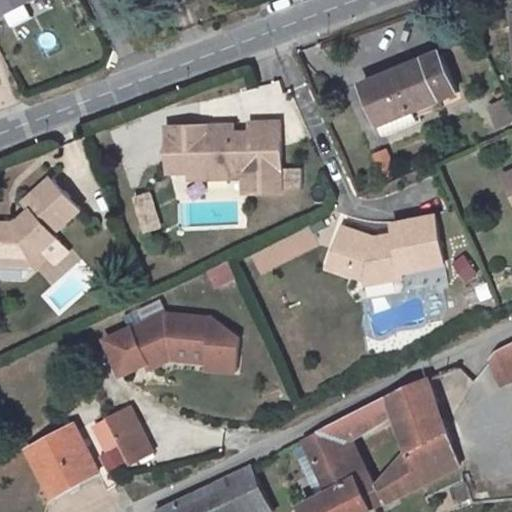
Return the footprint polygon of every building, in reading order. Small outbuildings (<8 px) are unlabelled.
[(33,0),(0,0),(8,13),(33,0)] [(436,37),(360,70),(381,123),(416,107),(415,102),(437,93),(434,85),(452,77),(436,37)] [(492,108),(502,133),(511,128),(511,103),(511,100),(492,108)] [(190,174),(227,174),(228,179),(245,179),(246,193),(284,192),(282,122),(253,123),(253,132),(254,141),(238,142),(238,132),(212,133),(212,125),(196,126),(196,144),(168,144),(169,175),(190,174)] [(212,133),(238,132),(238,124),(212,125),(212,133)] [(196,126),(168,126),(168,144),(196,144),(196,126)] [(238,142),(254,141),(253,132),(238,132),(238,142)] [(51,174),(23,201),(30,207),(16,222),(0,221),(0,259),(2,261),(16,262),(32,246),(39,252),(55,236),(51,233),(80,204),(51,174)] [(157,187),(137,191),(144,230),(164,227),(157,187)] [(376,238),(344,229),(335,263),(366,271),(381,268),(383,282),(406,278),(405,273),(448,264),(439,217),(396,225),(397,234),(399,242),(378,245),(376,238)] [(378,245),(399,242),(397,234),(376,238),(378,245)] [(32,246),(16,262),(28,262),(39,252),(32,246)] [(468,254),(458,263),(472,280),(483,271),(468,254)] [(232,259),(210,268),(218,286),(240,277),(232,259)] [(333,269),(363,278),(366,271),(335,263),(333,269)] [(366,271),(363,278),(366,284),(383,282),(381,268),(366,271)] [(134,327),(108,339),(124,374),(161,357),(164,362),(182,354),(178,345),(214,348),(212,366),(212,372),(240,374),(243,334),(216,314),(168,311),(168,324),(139,338),(134,327)] [(168,311),(134,327),(139,338),(168,324),(168,311)] [(511,343),(511,344),(495,352),(485,355),(497,383),(511,377),(511,343)] [(214,348),(178,345),(182,354),(164,362),(212,366),(214,348)] [(303,506),(306,511),(371,511),(387,504),(459,467),(464,465),(428,377),(416,382),(388,398),(306,439),(332,491),(303,506)] [(131,405),(109,417),(133,461),(155,449),(131,405)] [(73,425),(29,449),(50,488),(72,476),(78,484),(99,472),(73,425)] [(258,511),(272,505),(253,465),(253,466),(230,477),(227,478),(243,511),(258,511)] [(72,476),(50,488),(54,496),(78,484),(72,476)] [(243,511),(227,478),(179,502),(183,511),(243,511)] [(183,511),(179,502),(157,511),(183,511)]
